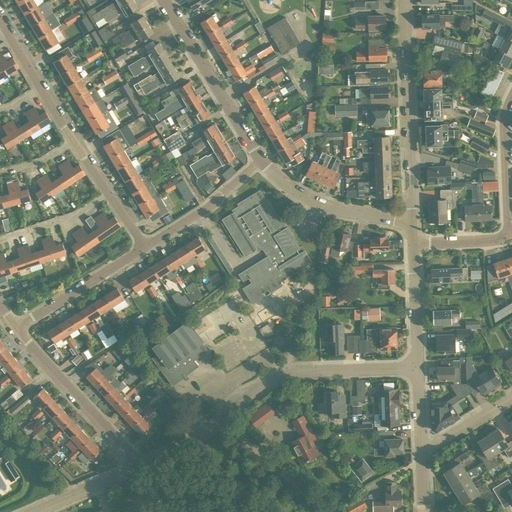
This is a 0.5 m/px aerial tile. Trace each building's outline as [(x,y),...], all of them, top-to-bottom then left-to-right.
[(22,0),(18,3),(25,15),(38,7),(33,0),(22,0)] [(104,17),(132,0),(116,0),(118,2),(115,4),(114,2),(97,12),(94,7),(86,12),(93,23),(95,22),(96,22),(104,17)] [(138,8),(133,0),(132,0),(104,17),(107,21),(123,11),(126,16),(138,8)] [(189,0),(188,1),(193,10),(210,0),(189,0)] [(379,1),(365,2),(365,9),(379,9),(379,1)] [(476,4),(475,10),(482,14),(480,16),(490,21),(491,19),(498,23),(496,34),(504,38),(511,41),(511,28),(509,27),(509,28),(502,25),(506,19),(476,4)] [(25,15),(32,26),(45,19),(38,7),(25,15)] [(74,13),(67,17),(71,23),(78,19),(74,13)] [(420,18),(420,26),(422,27),(422,29),(439,28),(445,28),(445,21),(453,21),(453,15),(439,15),(422,16),(422,17),(420,18)] [(85,16),(76,21),(84,33),(93,28),(85,16)] [(111,39),(115,45),(149,25),(143,16),(131,24),(133,27),(125,32),(124,30),(111,39)] [(201,23),(208,34),(219,28),(212,16),(201,23)] [(369,16),(369,20),(356,21),(356,29),(369,29),(369,31),(377,31),(377,29),(385,29),(385,23),(387,22),(387,19),(385,17),(385,16),(369,16)] [(300,43),(285,17),(267,28),(282,54),(300,43)] [(32,26),(39,38),(52,30),(45,19),(32,26)] [(97,31),(101,36),(112,29),(109,24),(97,31)] [(149,25),(115,45),(121,41),(125,47),(139,38),(141,41),(154,33),(149,25)] [(208,34),(215,46),(226,39),(219,28),(208,34)] [(473,36),(479,39),(483,31),(477,28),(473,36)] [(112,29),(101,36),(104,41),(115,34),(112,29)] [(52,30),(39,38),(46,50),(59,42),(52,30)] [(94,31),(86,36),(89,41),(91,39),(97,36),(94,31)] [(322,42),(322,52),(335,53),(335,42),(333,41),(333,33),(323,33),(322,42)] [(462,42),(434,35),(432,44),(460,51),(462,42)] [(248,37),(238,43),(242,49),(247,46),(245,43),(250,41),(248,37)] [(492,45),(492,46),(511,55),(511,41),(504,38),(498,48),(492,45)] [(215,46),(222,58),(233,51),(226,39),(215,46)] [(386,60),(386,40),(369,40),(369,52),(356,52),(356,61),(386,60)] [(472,42),(463,42),(463,53),(472,53),(472,42)] [(127,66),(131,72),(165,52),(159,43),(147,50),(149,54),(143,57),(143,56),(127,66)] [(270,44),(248,57),(251,62),(272,48),(270,44)] [(511,56),(511,55),(492,46),(490,50),(496,53),(492,60),(506,68),(511,56)] [(53,62),(61,74),(74,67),(68,58),(73,55),(67,47),(61,50),(64,56),(53,62)] [(443,48),(439,61),(456,67),(461,55),(443,48)] [(123,49),(112,55),(116,62),(127,55),(123,49)] [(95,50),(89,54),(92,60),(99,56),(95,50)] [(222,58),(229,69),(240,63),(233,51),(222,58)] [(154,63),(157,67),(169,60),(165,52),(131,72),(134,77),(149,67),(154,63)] [(473,59),(489,65),(490,62),(486,60),(487,58),(473,52),(473,59)] [(2,53),(0,54),(0,61),(7,74),(19,68),(13,57),(7,61),(2,53)] [(275,53),(261,62),(265,68),(279,59),(275,53)] [(473,56),(467,53),(463,61),(471,64),(473,60),(473,56)] [(137,91),(175,69),(169,60),(157,67),(159,71),(152,75),(151,74),(137,82),(138,83),(135,84),(138,90),(137,91)] [(240,63),(229,69),(236,81),(246,75),(255,69),(252,64),(243,69),(240,63)] [(333,74),(333,64),(318,65),(318,74),(333,74)] [(61,74),(68,86),(81,78),(74,67),(61,74)] [(279,68),(268,75),(272,80),(283,73),(279,68)] [(493,68),(490,73),(501,78),(503,73),(493,68)] [(175,69),(137,91),(140,96),(144,93),(145,94),(158,86),(157,85),(165,80),(167,85),(180,77),(175,69)] [(255,69),(246,75),(248,78),(255,73),(256,69),(255,69)] [(348,86),(370,85),(371,85),(378,84),(378,83),(384,83),(387,83),(387,70),(370,70),(370,74),(347,75),(348,86)] [(446,81),(446,71),(441,72),(441,71),(423,71),(424,87),(441,86),(441,82),(446,81)] [(112,72),(105,76),(109,82),(116,78),(112,72)] [(490,73),(488,78),(499,83),(501,78),(490,73)] [(68,86),(75,98),(88,90),(81,78),(68,86)] [(488,78),(486,83),(496,88),(499,83),(488,78)] [(292,80),(281,86),(286,95),(297,89),(292,80)] [(155,114),(155,115),(195,91),(189,81),(177,89),(179,93),(172,97),(170,95),(160,101),(164,108),(155,114)] [(371,85),(370,85),(370,88),(359,89),(360,99),(371,98),(371,99),(388,98),(387,87),(384,87),(384,83),(378,83),(378,84),(371,85)] [(486,83),(483,88),(494,93),(496,88),(486,83)] [(75,98),(82,110),(101,98),(94,86),(88,90),(75,98)] [(243,93),(251,105),(261,98),(265,96),(266,98),(271,96),(267,90),(268,90),(266,87),(257,92),(254,86),(243,93)] [(494,93),(483,88),(481,94),(491,99),(494,93)] [(424,90),(424,100),(453,99),(452,93),(441,93),(441,89),(424,90)] [(186,103),(188,106),(200,99),(195,91),(155,115),(159,120),(186,103)] [(123,97),(127,103),(129,102),(137,116),(143,112),(133,96),(129,98),(127,95),(123,97)] [(345,104),(356,104),(356,95),(347,96),(347,98),(339,98),(339,104),(345,104)] [(120,107),(127,103),(123,97),(117,101),(120,107)] [(82,110),(89,121),(108,110),(101,98),(82,110)] [(251,105),(258,116),(268,110),(261,98),(251,105)] [(175,118),(179,123),(205,107),(200,99),(188,106),(190,110),(175,118)] [(424,100),(425,110),(453,109),(441,109),(441,105),(453,104),(453,99),(424,100)] [(478,108),(489,113),(491,106),(480,102),(478,108)] [(335,117),(357,116),(356,104),(334,105),(335,117)] [(29,121),(23,125),(29,135),(52,121),(46,111),(39,115),(34,107),(24,113),(29,121)] [(205,107),(179,123),(182,129),(191,124),(189,122),(195,119),(198,123),(210,116),(205,107)] [(357,117),(372,116),(373,126),(388,126),(388,108),(357,109),(357,117)] [(453,109),(425,110),(425,120),(442,119),(442,115),(453,115),(453,109)] [(108,110),(89,121),(96,134),(107,127),(110,132),(118,127),(108,110)] [(258,116),(265,128),(275,121),(268,110),(258,116)] [(476,110),(473,118),(485,122),(488,115),(476,110)] [(469,119),(466,127),(492,137),(495,129),(469,119)] [(12,121),(7,124),(18,142),(29,135),(23,125),(17,129),(12,121)] [(265,128),(272,140),(282,133),(275,121),(265,128)] [(205,134),(191,142),(194,147),(195,148),(220,133),(215,123),(202,130),(205,134)] [(18,142),(7,124),(2,127),(7,135),(1,139),(7,149),(18,142)] [(426,131),(427,136),(458,135),(459,130),(441,130),(441,126),(426,126),(426,127),(425,128),(425,130),(426,131)] [(104,146),(111,158),(124,150),(130,146),(119,129),(111,133),(115,139),(104,146)] [(164,141),(167,146),(182,137),(179,132),(175,134),(174,131),(168,134),(170,137),(164,141)] [(295,137),(299,142),(303,140),(305,142),(310,139),(310,132),(308,132),(301,136),(300,134),(295,137)] [(322,132),(322,138),(323,138),(323,140),(333,140),(332,132),(323,133),(323,132),(322,132)] [(332,132),(333,140),(333,145),(340,145),(340,140),(343,139),(343,132),(332,132)] [(220,133),(195,148),(197,151),(210,143),(213,149),(226,141),(220,133)] [(272,140),(279,151),(293,142),(295,145),(299,142),(295,137),(291,139),(290,137),(286,139),(282,133),(272,140)] [(145,134),(139,138),(142,143),(149,139),(145,134)] [(458,135),(427,136),(427,141),(426,143),(426,144),(427,145),(427,146),(442,146),(441,141),(458,140),(458,135)] [(490,145),(474,136),(469,146),(485,155),(490,145)] [(182,137),(167,146),(170,151),(185,142),(182,137)] [(374,137),(375,141),(368,142),(366,140),(357,140),(357,148),(362,148),(362,147),(389,146),(389,137),(385,137),(374,137)] [(206,154),(189,165),(194,172),(231,150),(226,141),(213,149),(215,151),(207,156),(206,154)] [(293,142),(279,151),(286,163),(290,160),(293,166),(304,159),(300,151),(299,152),(295,145),(293,142)] [(375,152),(375,156),(390,156),(389,146),(362,147),(362,148),(362,152),(375,152)] [(178,147),(173,150),(176,156),(182,153),(178,147)] [(111,158),(118,170),(131,162),(124,150),(111,158)] [(231,150),(194,172),(197,178),(196,182),(200,189),(206,185),(200,176),(205,173),(208,171),(210,173),(223,165),(235,157),(231,150)] [(171,151),(165,154),(169,160),(174,157),(171,151)] [(307,174),(314,178),(323,160),(322,151),(317,163),(313,161),(307,174)] [(314,178),(323,182),(330,169),(326,167),(332,156),(322,151),(323,160),(314,178)] [(162,156),(155,160),(159,166),(166,162),(162,156)] [(363,162),(363,167),(390,166),(390,156),(375,156),(375,161),(363,162)] [(461,157),(457,170),(471,174),(477,162),(461,157)] [(330,169),(323,182),(338,189),(343,180),(338,177),(340,174),(335,172),(341,160),(336,158),(330,169)] [(63,175),(57,178),(64,188),(86,174),(79,164),(73,168),(68,160),(58,167),(63,175)] [(118,170),(125,181),(138,174),(131,162),(118,170)] [(376,172),(376,177),(390,176),(390,166),(363,167),(363,172),(376,172)] [(448,167),(428,167),(428,184),(450,184),(450,182),(450,168),(450,167),(448,167)] [(46,174),(41,178),(53,195),(64,188),(57,178),(51,182),(46,174)] [(125,181),(132,193),(145,186),(138,174),(125,181)] [(358,182),(358,188),(391,186),(390,176),(376,177),(376,182),(364,182),(358,182)] [(53,195),(41,178),(36,181),(42,189),(36,193),(42,203),(53,195)] [(483,191),(500,190),(499,180),(483,180),(483,191)] [(18,181),(12,183),(18,203),(31,200),(28,189),(21,191),(18,181)] [(174,181),(167,185),(170,191),(177,187),(174,181)] [(215,187),(209,182),(203,188),(209,194),(215,187)] [(476,182),(471,182),(471,187),(476,186),(477,198),(477,205),(479,220),(492,219),(491,206),(484,206),(483,204),(481,182),(476,182)] [(9,194),(3,196),(6,207),(18,203),(12,183),(7,184),(9,194)] [(132,193),(139,205),(158,194),(158,193),(152,197),(145,186),(132,193)] [(358,190),(346,190),(347,198),(358,197),(364,197),(364,192),(376,192),(377,197),(391,196),(391,186),(358,188),(358,190)] [(441,201),(429,201),(430,222),(447,222),(446,210),(453,209),(456,209),(455,201),(462,189),(459,189),(440,190),(441,201)] [(260,190),(241,202),(242,204),(232,210),(233,212),(222,219),(245,256),(257,249),(258,251),(263,248),(267,256),(239,274),(243,281),(248,278),(251,283),(243,288),(252,304),(265,296),(263,293),(268,290),(270,293),(283,285),(281,281),(312,262),(302,246),(300,247),(287,227),(287,228),(284,223),(283,224),(267,200),(266,200),(260,190)] [(158,194),(139,205),(146,217),(158,210),(162,216),(169,211),(158,194)] [(471,207),(464,207),(465,221),(479,220),(477,205),(474,205),(471,205),(471,207)] [(100,241),(121,226),(115,216),(108,221),(103,213),(93,219),(99,227),(93,231),(100,241)] [(78,242),(72,246),(78,255),(100,241),(93,231),(87,235),(82,227),(72,234),(78,242)] [(340,249),(346,250),(350,234),(336,231),(331,255),(338,257),(340,249)] [(44,249),(38,251),(41,262),(54,258),(66,254),(62,243),(55,246),(52,236),(47,238),(41,240),(44,249)] [(389,248),(393,248),(393,240),(388,240),(388,239),(385,239),(385,236),(375,237),(375,239),(370,239),(370,237),(364,237),(364,244),(355,245),(355,256),(363,256),(363,255),(372,255),(371,250),(389,250),(389,248)] [(198,238),(187,245),(193,256),(205,248),(198,238)] [(20,258),(13,260),(17,271),(29,266),(41,262),(38,251),(31,254),(28,245),(22,246),(17,248),(20,258)] [(195,258),(193,256),(187,245),(175,252),(182,263),(185,267),(186,269),(194,263),(192,260),(195,258)] [(322,245),(321,261),(330,262),(330,246),(322,245)] [(118,254),(114,248),(109,251),(113,257),(118,254)] [(175,252),(164,259),(171,270),(182,263),(175,252)] [(0,276),(5,275),(17,271),(13,260),(7,262),(4,253),(0,254),(0,276)] [(194,263),(195,265),(201,261),(198,257),(195,258),(192,260),(194,263)] [(164,259),(152,267),(159,277),(171,270),(164,259)] [(495,268),(487,270),(488,282),(499,278),(506,276),(511,291),(511,274),(507,259),(494,263),(495,268)] [(361,266),(349,266),(349,274),(361,273),(361,270),(361,266)] [(152,267),(141,274),(148,284),(159,277),(152,267)] [(432,275),(431,276),(431,280),(432,281),(433,283),(450,282),(449,277),(462,277),(462,279),(468,279),(467,268),(461,268),(432,269),(432,275)] [(394,269),(373,270),(373,276),(382,276),(382,283),(378,283),(378,289),(389,289),(389,283),(394,283),(394,269)] [(480,270),(470,270),(470,279),(481,278),(480,270)] [(148,284),(141,274),(129,281),(136,292),(148,284)] [(147,289),(149,294),(155,290),(152,285),(147,289)] [(117,288),(105,296),(112,307),(124,299),(117,288)] [(189,293),(187,295),(192,303),(202,296),(197,288),(189,293)] [(188,308),(181,297),(178,292),(171,296),(181,312),(188,308)] [(335,300),(338,306),(350,298),(347,293),(335,300)] [(105,296),(94,303),(101,314),(112,307),(105,296)] [(321,306),(330,306),(330,296),(322,296),(321,306)] [(94,303),(83,310),(90,321),(101,314),(94,303)] [(503,315),(511,310),(511,305),(501,310),(503,315)] [(379,307),(367,308),(367,321),(380,320),(379,307)] [(111,311),(114,316),(120,312),(117,308),(111,311)] [(353,318),(361,318),(361,308),(353,308),(353,318)] [(83,310),(71,317),(78,328),(90,321),(83,310)] [(451,317),(460,316),(459,310),(433,311),(434,317),(432,317),(432,322),(434,323),(434,324),(451,324),(451,317)] [(155,319),(163,329),(169,324),(161,314),(155,319)] [(71,317),(60,324),(67,335),(78,328),(71,317)] [(456,329),(456,330),(471,329),(479,329),(479,320),(465,321),(465,328),(456,329)] [(153,347),(158,354),(152,358),(173,385),(182,378),(184,380),(188,377),(187,375),(198,366),(194,361),(207,350),(201,343),(203,341),(188,321),(153,347)] [(88,325),(91,330),(97,326),(94,322),(88,325)] [(67,335),(60,324),(48,332),(55,343),(67,335)] [(259,329),(264,339),(274,333),(268,324),(259,329)] [(343,325),(323,325),(324,340),(328,340),(329,354),(332,353),(332,355),(339,354),(339,353),(343,353),(343,338),(344,338),(343,325)] [(381,329),(366,330),(367,340),(396,339),(396,328),(381,329)] [(471,338),(471,329),(456,330),(456,339),(471,338)] [(117,341),(117,340),(113,335),(106,339),(110,345),(117,341)] [(437,336),(437,353),(454,352),(454,335),(437,336)] [(65,340),(68,344),(74,341),(71,336),(65,340)] [(360,343),(354,343),(354,353),(372,352),(372,347),(382,347),(382,349),(397,349),(396,339),(367,340),(360,340),(360,343)] [(0,350),(0,360),(3,365),(13,357),(5,346),(0,350)] [(119,346),(114,351),(124,360),(129,355),(119,346)] [(86,359),(94,355),(91,348),(82,352),(86,359)] [(499,356),(508,371),(511,369),(511,354),(511,355),(508,350),(499,356)] [(481,393),(483,392),(485,394),(501,384),(500,382),(501,381),(492,365),(479,373),(472,363),(472,356),(466,356),(466,360),(467,382),(466,382),(474,395),(480,391),(481,393)] [(3,365),(12,377),(22,369),(13,357),(3,365)] [(460,381),(460,384),(466,384),(466,382),(467,382),(466,360),(453,360),(454,367),(438,368),(438,379),(454,379),(454,381),(460,381)] [(86,376),(96,386),(108,375),(110,377),(114,374),(109,369),(113,366),(111,364),(108,367),(107,366),(100,372),(96,368),(86,376)] [(22,369),(12,377),(21,388),(31,380),(22,369)] [(96,386),(105,396),(114,388),(109,382),(112,379),(110,377),(108,375),(96,386)] [(356,380),(357,395),(358,395),(358,401),(365,401),(364,380),(356,380)] [(450,384),(457,395),(448,400),(431,401),(432,423),(438,423),(447,407),(451,404),(452,404),(460,399),(459,399),(465,396),(458,384),(454,384),(450,384)] [(471,392),(466,384),(460,384),(458,384),(465,396),(471,392)] [(132,385),(127,389),(132,394),(136,391),(132,385)] [(156,387),(151,392),(156,397),(161,392),(156,387)] [(43,388),(33,397),(40,404),(37,407),(38,409),(39,408),(41,411),(44,408),(44,409),(53,400),(43,388)] [(105,396),(114,406),(124,398),(114,388),(105,396)] [(132,394),(127,389),(124,392),(128,397),(132,394)] [(371,396),(371,401),(398,400),(398,389),(380,390),(380,396),(371,396)] [(317,403),(317,412),(332,412),(333,417),(345,417),(345,403),(338,404),(338,391),(325,392),(325,402),(317,403)] [(11,394),(0,404),(5,409),(16,400),(11,394)] [(9,409),(5,412),(10,418),(30,400),(26,395),(9,409)] [(114,406),(124,416),(133,408),(124,398),(114,406)] [(53,400),(44,409),(53,418),(63,410),(53,400)] [(379,402),(379,415),(398,414),(398,400),(371,401),(371,402),(379,402)] [(266,402),(248,416),(256,427),(274,413),(266,402)] [(432,429),(437,431),(460,418),(452,404),(451,404),(447,407),(438,423),(432,423),(432,429)] [(150,405),(146,409),(151,414),(154,411),(150,405)] [(352,406),(352,415),(362,414),(361,405),(358,405),(352,406)] [(38,409),(35,412),(40,417),(44,413),(41,411),(39,408),(38,409)] [(124,416),(133,426),(142,417),(133,408),(124,416)] [(151,414),(146,409),(142,412),(147,417),(147,416),(151,420),(157,414),(154,411),(151,414)] [(53,418),(62,428),(72,420),(63,410),(53,418)] [(35,412),(31,415),(36,420),(40,417),(35,412)] [(398,414),(379,415),(379,419),(381,419),(381,425),(398,424),(398,419),(399,419),(398,414)] [(303,415),(293,421),(301,437),(291,442),(302,464),(319,455),(311,441),(316,438),(311,430),(310,430),(309,429),(310,428),(303,415)] [(142,417),(133,426),(142,436),(151,428),(142,417)] [(62,428),(72,439),(81,430),(72,420),(62,428)] [(353,424),(353,432),(372,431),(371,423),(353,424)] [(57,428),(54,431),(58,436),(62,433),(57,428)] [(498,429),(489,435),(499,451),(503,449),(509,457),(511,455),(511,440),(507,443),(498,429)] [(72,439),(82,449),(91,440),(81,430),(72,439)] [(58,436),(54,431),(50,435),(55,440),(58,436)] [(499,451),(489,435),(478,441),(487,456),(482,459),(488,470),(499,463),(493,455),(499,451)] [(385,448),(373,449),(374,455),(394,455),(394,452),(402,452),(402,439),(385,440),(385,448)] [(91,440),(82,449),(91,459),(101,451),(91,440)] [(45,444),(38,451),(42,455),(49,448),(45,444)] [(76,448),(72,451),(77,456),(80,453),(76,448)] [(77,456),(72,451),(68,455),(73,460),(77,456)] [(444,473),(450,483),(475,467),(475,466),(466,472),(463,467),(472,462),(466,452),(455,459),(458,464),(444,473)] [(361,482),(374,472),(363,458),(350,468),(361,482)] [(9,461),(2,465),(6,471),(13,467),(9,461)] [(450,483),(456,493),(473,483),(469,477),(478,472),(475,467),(450,483)] [(498,485),(505,496),(510,493),(511,496),(511,485),(507,479),(498,485)] [(396,490),(396,482),(386,482),(386,491),(385,491),(386,501),(373,502),(373,511),(393,511),(393,506),(401,506),(401,490),(396,490)] [(473,483),(456,493),(463,504),(477,494),(480,500),(491,493),(485,483),(476,488),(473,483)] [(499,500),(505,496),(498,485),(492,488),(499,500)] [(361,497),(345,505),(348,511),(358,511),(367,508),(361,497)]
